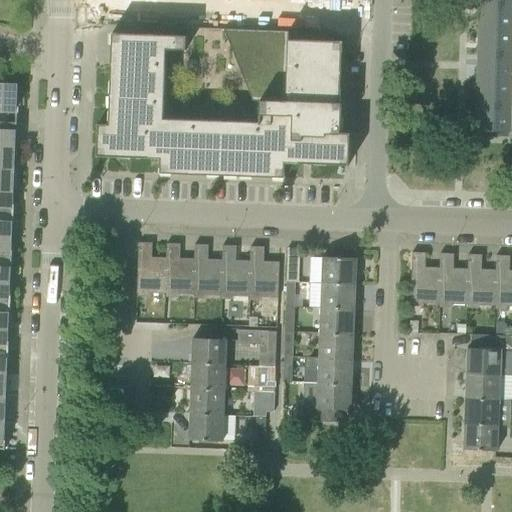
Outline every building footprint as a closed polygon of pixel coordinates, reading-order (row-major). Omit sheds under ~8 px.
[(478,30),(511,30),(511,5),(479,4),(478,30)] [(511,55),(511,30),(478,30),(478,55),(511,55)] [(289,32),(258,32),(255,99),(259,99),(258,123),(163,119),(165,50),(186,50),(186,36),(112,33),(109,125),(98,124),(96,157),(160,159),(160,174),(284,178),(285,164),(349,166),(350,133),(339,133),(339,121),(341,121),(341,103),(340,103),(342,42),(318,41),(289,40),(289,32)] [(511,81),(511,55),(478,55),(477,80),(511,81)] [(511,106),(511,81),(477,80),(476,105),(511,106)] [(15,87),(0,86),(0,123),(8,123),(9,112),(15,112),(15,87)] [(475,132),(511,132),(511,106),(476,105),(475,132)] [(0,123),(0,146),(13,147),(13,146),(13,140),(16,140),(17,123),(8,123),(0,123)] [(0,146),(0,168),(12,169),(12,168),(12,163),(15,163),(16,146),(13,146),(13,147),(0,146)] [(0,168),(0,191),(11,192),(12,186),(15,186),(15,169),(12,168),(12,169),(0,168)] [(0,191),(0,214),(14,215),(14,198),(11,198),(11,192),(0,191)] [(14,215),(0,214),(0,237),(10,238),(10,231),(13,231),(14,215)] [(10,238),(0,237),(0,260),(12,260),(12,244),(9,244),(10,238)] [(152,258),(152,243),(139,243),(137,293),(138,293),(139,288),(150,289),(150,294),(166,294),(167,289),(165,289),(166,258),(152,258)] [(180,244),(167,244),(166,258),(165,289),(167,289),(178,290),(178,295),(195,295),(195,290),(193,290),(194,259),(180,259),(180,244)] [(223,260),(222,260),(208,260),(208,245),(195,245),(194,259),(193,290),(195,290),(206,291),(206,296),(222,296),(222,291),(223,260)] [(223,246),(222,260),(223,260),(222,291),(234,292),(234,297),(250,297),(251,292),(250,292),(251,261),(250,261),(236,261),(236,246),(223,246)] [(278,298),(279,262),(264,262),(264,247),(251,247),(250,261),(251,261),(250,292),(251,292),(262,293),(261,298),(278,298)] [(425,268),(426,253),(412,253),(410,303),(412,303),(412,298),(424,299),(424,303),(440,304),(440,299),(438,299),(440,268),(425,268)] [(454,254),(440,254),(440,268),(438,299),(440,299),(452,300),(452,305),(468,305),(469,301),(467,301),(468,269),(453,269),(454,254)] [(468,255),(468,269),(467,301),(469,301),(480,301),(479,306),(496,306),(496,302),(494,302),(496,270),(481,269),(482,255),(468,255)] [(299,257),(288,256),(287,282),(298,282),(299,257)] [(496,256),(496,270),(494,302),(496,302),(508,302),(507,307),(511,306),(511,270),(509,271),(510,256),(496,256)] [(356,259),(323,257),(322,283),(355,284),(356,259)] [(12,260),(0,260),(0,282),(8,283),(8,277),(11,277),(12,260)] [(0,282),(0,305),(10,306),(11,290),(8,290),(8,283),(0,282)] [(321,308),(354,309),(355,284),(322,283),(321,308)] [(286,296),(286,307),(295,307),(295,296),(286,296)] [(0,305),(0,328),(6,329),(7,322),(10,323),(10,306),(0,305)] [(320,332),(354,334),(354,309),(321,308),(320,332)] [(420,331),(421,320),(413,319),(412,331),(420,331)] [(285,320),(285,332),(294,332),(294,320),(285,320)] [(508,334),(508,327),(503,322),(496,322),(496,333),(508,334)] [(465,333),(466,325),(457,324),(457,333),(465,333)] [(0,328),(0,351),(8,352),(9,335),(6,335),(6,329),(0,328)] [(259,365),(267,366),(267,345),(268,345),(269,332),(239,331),(238,344),(259,345),(259,365)] [(319,357),(353,358),(354,334),(320,332),(319,357)] [(511,336),(471,335),(471,349),(467,349),(466,374),(500,375),(501,351),(511,351),(511,336)] [(226,340),(193,339),(192,363),(225,364),(226,340)] [(285,345),(284,357),(293,357),(294,345),(285,345)] [(8,368),(8,352),(0,351),(0,374),(5,374),(5,368),(8,368)] [(319,357),(319,358),(306,357),(306,368),(319,369),(318,383),(352,384),(353,358),(319,357)] [(191,388),(224,389),(225,364),(192,363),(191,388)] [(258,391),(266,391),(267,366),(259,365),(259,368),(249,367),(248,391),(258,392),(258,391)] [(284,370),(283,382),(292,382),(293,370),(284,370)] [(499,400),(511,401),(511,375),(500,375),(466,374),(465,399),(499,400)] [(318,383),(317,409),(351,410),(352,384),(318,383)] [(190,413),(224,414),(224,389),(191,388),(190,413)] [(265,416),(266,391),(258,391),(258,392),(257,415),(265,416)] [(510,426),(511,401),(499,400),(465,399),(464,424),(498,425),(510,426)] [(190,413),(189,434),(235,435),(236,415),(224,414),(190,413)] [(257,415),(256,429),(256,450),(265,451),(265,416),(257,415)] [(463,450),(497,451),(498,425),(464,424),(463,450)]
